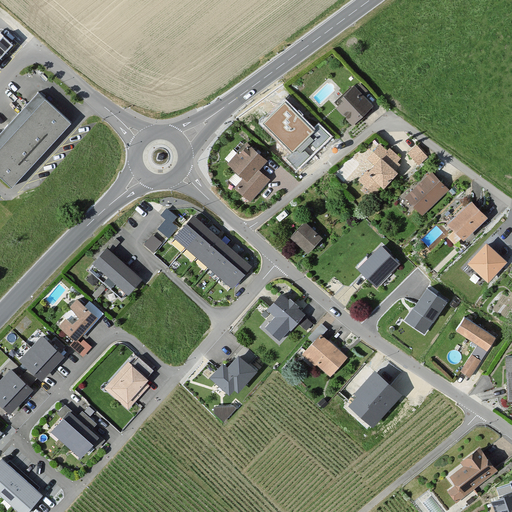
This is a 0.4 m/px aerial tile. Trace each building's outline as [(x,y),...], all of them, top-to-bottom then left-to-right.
[(3,35),(0,38),(0,56),(12,43),(3,35)] [(358,87),(365,94),(368,91),(361,84),(358,87)] [(354,89),(342,100),(345,103),(339,108),(354,123),(371,107),(354,89)] [(72,122),(39,91),(0,132),(0,176),(12,187),(24,174),(27,171),(58,137),(60,135),(72,122)] [(286,101),(261,124),(289,154),(284,158),(295,170),(332,137),(320,125),(314,131),(286,101)] [(266,159),(248,143),(231,162),(245,175),(236,186),(250,199),(269,178),(258,168),(266,159)] [(387,151),(381,145),(369,159),(375,165),(362,180),(375,191),(382,184),(386,187),(396,175),(395,174),(397,171),(395,170),(400,164),(398,162),(401,158),(390,148),(387,151)] [(417,146),(409,153),(419,165),(427,158),(417,146)] [(432,174),(408,198),(423,213),(447,189),(432,174)] [(471,202),(448,225),(454,231),(448,236),(455,243),(462,237),(464,239),(486,218),(471,202)] [(251,267),(193,217),(175,238),(199,258),(210,268),(221,278),(233,288),(251,267)] [(321,238),(305,224),(292,238),(308,253),(321,238)] [(153,235),(144,245),(153,252),(161,243),(153,235)] [(119,242),(116,239),(108,248),(112,251),(119,242)] [(486,245),(468,264),(488,281),(507,263),(486,245)] [(383,246),(361,268),(377,285),(400,262),(383,246)] [(142,279),(106,248),(92,264),(128,295),(142,279)] [(87,279),(93,284),(98,278),(92,273),(87,279)] [(101,284),(93,294),(97,297),(105,287),(101,284)] [(447,301),(428,288),(406,320),(425,333),(447,301)] [(282,294),(268,309),(277,317),(267,328),(280,340),(297,322),(303,316),(305,314),(282,294)] [(66,316),(59,323),(76,338),(97,315),(77,298),(71,305),(78,311),(70,320),(66,316)] [(313,324),(303,316),(297,322),(306,330),(313,324)] [(496,336),(465,316),(456,329),(479,344),(488,349),(491,344),(496,336)] [(12,367),(0,379),(0,401),(10,410),(32,388),(29,385),(38,375),(41,378),(64,354),(43,333),(19,358),(28,366),(20,375),(12,367)] [(317,364),(332,377),(349,358),(321,333),(303,354),(315,366),(317,364)] [(81,342),(76,338),(71,344),(83,355),(92,345),(84,338),(81,342)] [(480,359),(473,354),(462,369),(470,374),(480,359)] [(130,360),(106,387),(128,406),(148,383),(144,380),(147,377),(145,376),(153,368),(138,355),(132,362),(130,360)] [(223,363),(210,378),(229,395),(234,389),(238,392),(257,371),(239,355),(228,367),(223,363)] [(376,366),(346,399),(373,423),(403,390),(376,366)] [(324,407),(328,403),(323,398),(319,402),(324,407)] [(63,415),(50,429),(66,443),(73,449),(81,456),(92,443),(94,445),(98,448),(104,441),(106,439),(97,431),(95,432),(92,429),(97,423),(83,410),(79,414),(66,403),(58,411),(63,415)] [(214,406),(214,412),(223,421),(237,407),(234,404),(214,406)] [(89,405),(85,410),(90,415),(94,410),(89,405)] [(464,465),(451,475),(457,483),(449,490),(456,500),(497,470),(480,447),(462,460),(464,465)] [(3,458),(0,460),(0,491),(23,511),(25,511),(42,493),(3,458)] [(511,489),(511,485),(497,489),(499,496),(511,491),(511,489)] [(511,511),(511,494),(492,501),(494,509),(489,511),(511,511)]
